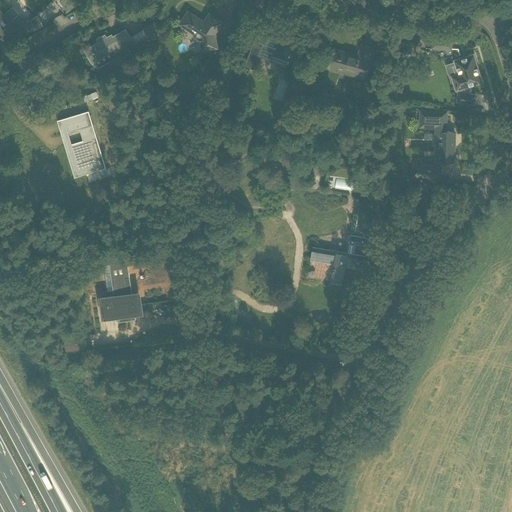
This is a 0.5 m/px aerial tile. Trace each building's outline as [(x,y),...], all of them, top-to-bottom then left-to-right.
[(68,11),(75,5),(71,0),(62,0),(60,2),(68,11)] [(0,33),(4,38),(14,29),(18,34),(25,26),(30,31),(34,29),(30,22),(29,21),(27,22),(26,20),(21,24),(15,17),(19,14),(15,9),(13,7),(4,15),(0,10),(0,33)] [(201,40),(203,49),(216,46),(213,33),(220,22),(209,14),(204,23),(188,13),(181,24),(190,30),(191,28),(197,32),(196,33),(195,36),(196,38),(197,40),(199,41),(201,40)] [(102,40),(84,50),(88,56),(92,63),(98,59),(110,53),(113,59),(120,55),(122,57),(131,52),(129,50),(135,47),(142,43),(146,50),(157,43),(159,33),(154,23),(143,30),(148,37),(134,45),(130,37),(125,29),(112,36),(111,34),(106,37),(105,34),(101,37),(102,40)] [(277,59),(276,62),(285,66),(292,46),(265,36),(262,43),(254,40),(247,60),(256,63),(260,53),(277,59)] [(432,48),(451,49),(451,42),(432,41),(432,48)] [(328,67),(365,77),(373,48),(361,44),(358,56),(333,49),(328,67)] [(382,52),(379,66),(386,68),(390,54),(382,52)] [(457,74),(451,75),(453,82),(455,91),(457,90),(457,92),(456,102),(475,105),(477,94),(470,93),(471,86),(482,83),(473,53),(453,59),(454,62),(457,74)] [(199,89),(193,104),(208,109),(213,95),(199,89)] [(68,132),(93,124),(89,111),(64,118),(68,132)] [(437,127),(437,132),(445,132),(446,112),(420,111),(420,126),(437,127)] [(224,128),(234,127),(232,113),(222,115),(224,128)] [(272,144),(284,140),(282,134),(279,135),(277,128),(270,130),(273,137),(270,138),(272,144)] [(437,131),(436,162),(453,162),(454,132),(446,131),(446,132),(445,132),(437,132),(437,131)] [(106,167),(96,136),(72,144),(81,175),(106,167)] [(438,182),(441,167),(419,163),(416,178),(438,182)] [(283,176),(283,187),(302,188),(302,176),(283,176)] [(336,180),(336,188),(352,188),(353,180),(336,180)] [(347,236),(346,240),(347,242),(348,242),(348,243),(356,244),(370,247),(370,245),(372,246),(374,241),(371,239),(361,237),(350,235),(348,235),(347,236)] [(342,284),(345,266),(366,270),(368,257),(354,254),(356,244),(348,243),(347,253),(312,247),(310,260),(334,264),(331,282),(342,284)] [(127,256),(108,259),(114,296),(101,298),(105,319),(117,317),(118,322),(136,319),(135,315),(132,292),(127,256)]
